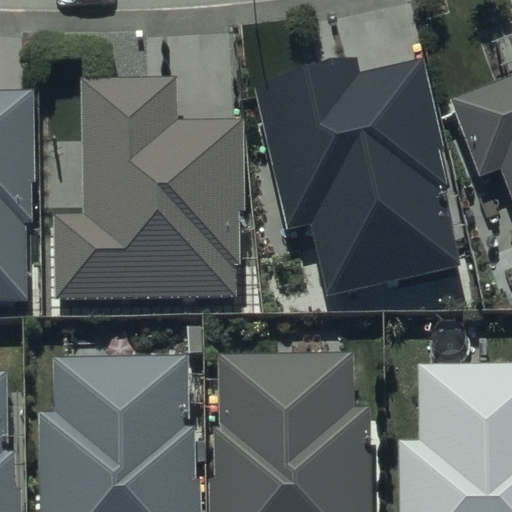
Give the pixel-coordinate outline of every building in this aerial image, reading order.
[(511,39),(511,40),(511,42),(511,82),(452,106),(481,182),(503,174),(511,197),(511,39)] [(442,152),(422,64),(360,79),(356,65),(255,89),(288,233),(313,228),(330,302),(461,272),(442,191),(445,190),(436,153),(442,152)] [(57,219),(57,301),(238,301),(238,270),(242,270),(242,214),(245,215),(245,125),(179,125),(179,83),(82,83),(82,219),(57,219)] [(0,304),(27,304),(27,224),(34,224),(33,98),(0,98),(0,304)] [(353,358),(222,358),(222,434),(217,433),(217,482),(212,482),(212,511),(371,511),(371,414),(353,415),(353,358)] [(189,363),(54,363),(54,417),(42,417),(41,511),(201,511),(201,485),(194,485),(193,432),(189,432),(189,363)] [(511,511),(511,369),(418,369),(418,445),(400,445),(400,511),(511,511)] [(6,376),(0,376),(0,511),(21,511),(21,492),(15,492),(14,454),(7,454),(6,376)]
